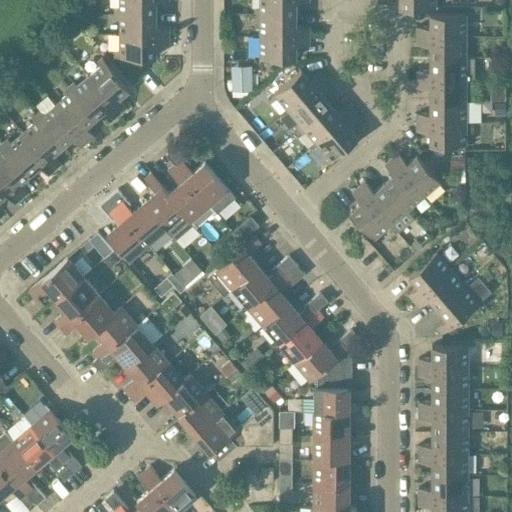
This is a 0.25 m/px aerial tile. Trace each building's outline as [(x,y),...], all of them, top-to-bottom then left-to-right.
[(95,0),(83,0),(83,12),(96,12),(95,0)] [(115,6),(115,12),(156,12),(155,0),(119,0),(120,6),(115,6)] [(255,7),(255,13),(296,13),(296,1),(309,1),(308,0),(259,0),(260,7),(255,7)] [(120,18),(120,34),(169,33),(169,25),(156,25),(156,12),(115,12),(115,18),(120,18)] [(417,35),(466,35),(466,12),(430,12),(430,26),(417,26),(417,35)] [(260,19),(260,35),(309,35),(309,26),(296,26),(296,13),(255,13),(255,19),(260,19)] [(169,43),(169,33),(120,34),(120,49),(115,49),(115,56),(156,56),(156,43),(169,43)] [(309,44),(309,35),(260,35),(260,57),(296,57),(296,44),(309,44)] [(430,44),(430,56),(466,56),(466,35),(417,35),(417,44),(430,44)] [(417,69),(417,78),(466,78),(466,56),(430,56),(430,69),(417,69)] [(100,65),(89,75),(121,112),(127,106),(118,96),(129,88),(102,57),(97,61),(100,65)] [(491,74),(505,74),(505,59),(491,59),(491,74)] [(274,92),(288,109),(325,77),(320,70),(310,78),(301,68),(274,92)] [(251,90),(251,72),(233,72),(233,90),(251,90)] [(73,81),(69,85),(96,116),(105,108),(113,118),(121,112),(89,75),(76,85),(73,81)] [(295,124),(299,128),(330,101),(321,92),(331,84),(325,77),(288,109),(298,120),(295,124)] [(430,87),(430,99),(466,99),(466,78),(417,78),(417,87),(430,87)] [(67,92),(56,102),(88,140),(94,135),(86,125),(96,116),(69,85),(64,89),(67,92)] [(417,112),(417,121),(466,121),(466,99),(430,99),(430,112),(417,112)] [(306,130),(316,142),(354,109),(348,103),(338,111),(330,101),(299,128),(302,133),(306,130)] [(41,109),(36,113),(63,144),(72,136),(81,146),(88,140),(56,102),(43,113),(41,109)] [(505,113),(505,102),(495,102),(495,113),(505,113)] [(359,116),(354,109),(316,142),(330,158),(358,135),(349,125),(359,116)] [(35,121),(23,130),(55,168),(62,162),(53,152),(63,144),(36,113),(32,117),(35,121)] [(466,121),(417,121),(417,130),(430,130),(430,143),(466,143),(466,121)] [(8,138),(3,141),(30,172),(39,165),(48,174),(55,168),(23,130),(11,141),(8,138)] [(0,146),(2,149),(0,150),(0,170),(22,196),(29,191),(20,181),(30,172),(3,141),(0,144),(0,146)] [(174,163),(215,210),(217,212),(235,196),(205,160),(192,171),(189,168),(189,160),(174,142),(164,151),(174,163)] [(398,152),(391,157),(423,195),(440,180),(417,153),(407,162),(398,152)] [(466,165),(466,152),(451,152),(451,165),(466,165)] [(393,173),(384,181),(407,209),(423,195),(391,157),(385,163),(393,173)] [(197,225),(215,210),(174,163),(168,168),(180,181),(168,191),(168,192),(194,223),(197,225)] [(0,197),(6,192),(15,202),(22,196),(0,170),(0,197)] [(144,201),(166,226),(176,238),(194,223),(168,192),(168,191),(151,172),(145,177),(156,190),(144,201)] [(365,180),(358,186),(391,223),(407,209),(384,181),(374,190),(365,180)] [(374,237),(391,223),(358,186),(352,191),(360,201),(350,210),(374,237)] [(117,187),(108,195),(148,242),(166,226),(144,201),(132,211),(125,203),(126,198),(117,187)] [(455,200),(462,202),(466,191),(455,187),(453,194),(455,200)] [(129,258),(148,242),(108,195),(98,203),(108,214),(113,214),(120,222),(107,232),(129,258)] [(251,215),(233,231),(240,240),(259,224),(251,215)] [(88,237),(89,237),(104,256),(113,248),(98,229),(88,237)] [(224,294),(233,286),(258,264),(247,252),(261,241),(256,235),(208,275),(224,294)] [(232,246),(227,240),(218,239),(213,244),(222,255),(232,246)] [(410,245),(416,251),(422,246),(417,239),(410,245)] [(215,248),(208,254),(214,262),(222,256),(215,248)] [(413,299),(450,267),(436,250),(409,274),(417,284),(407,292),(413,299)] [(103,258),(107,262),(114,263),(118,259),(111,251),(103,258)] [(258,264),(233,286),(248,304),(287,271),(297,263),(289,253),(273,267),(272,273),(268,276),(258,264)] [(58,296),(83,274),(67,256),(29,289),(34,295),(47,284),(58,296)] [(305,272),(297,263),(287,271),(248,304),(264,323),(289,301),(279,289),(282,286),(285,289),(305,272)] [(429,297),(437,307),(464,284),(450,267),(413,299),(419,306),(429,297)] [(55,319),(60,326),(99,293),(83,274),(58,296),(68,308),(55,319)] [(466,285),(464,284),(437,307),(445,316),(435,325),(442,332),(491,290),(478,275),(466,285)] [(289,301),(264,323),(279,341),(318,308),(328,299),(320,290),(304,304),(303,309),(299,313),(289,301)] [(114,311),(99,293),(60,326),(65,332),(79,320),(89,333),(96,327),(95,327),(114,311)] [(185,303),(174,312),(179,319),(191,309),(185,303)] [(92,351),(98,357),(136,323),(120,305),(114,311),(95,327),(96,327),(106,339),(92,351)] [(279,341),(295,359),(320,337),(310,325),(323,314),(318,308),(279,341)] [(93,361),(100,370),(115,356),(113,354),(117,351),(127,363),(152,342),(162,333),(146,315),(136,323),(98,357),(93,361)] [(493,321),(492,335),(502,335),(502,321),(493,321)] [(197,334),(203,330),(200,326),(194,331),(197,334)] [(330,349),(320,337),(295,359),(311,378),(317,372),(344,348),(359,336),(352,327),(332,344),(334,346),(330,349)] [(124,387),(129,393),(167,360),(152,342),(127,363),(137,375),(124,387)] [(418,357),(418,366),(468,366),(468,343),(432,343),(432,357),(418,357)] [(317,372),(327,372),(351,372),(351,357),(344,348),(317,372)] [(240,360),(247,368),(252,364),(244,356),(240,360)] [(229,358),(220,366),(226,373),(235,365),(229,358)] [(183,378),(167,360),(129,393),(134,399),(147,388),(158,400),(165,395),(164,394),(183,378)] [(232,380),(241,372),(235,365),(226,373),(232,380)] [(432,375),(431,387),(468,387),(468,366),(418,366),(418,375),(432,375)] [(165,395),(180,412),(205,391),(189,372),(183,378),(164,394),(165,395)] [(317,386),(327,386),(327,372),(317,372),(317,386)] [(351,372),(327,372),(327,386),(347,386),(351,386),(351,372)] [(276,400),(285,393),(273,379),(265,387),(276,400)] [(348,410),(347,386),(327,386),(317,386),(314,386),(314,410),(348,410)] [(468,409),(468,387),(431,387),(431,400),(419,400),(419,409),(468,409)] [(180,412),(195,431),(212,417),(221,409),(205,391),(180,412)] [(246,419),(251,419),(262,420),(273,420),(273,410),(267,402),(246,419)] [(50,408),(32,424),(74,472),(82,465),(70,450),(67,452),(60,444),(72,433),(50,408)] [(221,409),(212,417),(195,431),(211,449),(219,458),(237,444),(229,434),(237,428),(221,409)] [(432,418),(432,430),(468,431),(468,409),(419,409),(419,418),(432,418)] [(314,417),(314,435),(348,435),(348,417),(348,410),(314,410),(314,417)] [(246,419),(237,428),(229,434),(237,444),(251,444),(251,419),(246,419)] [(251,444),(262,444),(262,420),(251,419),(251,444)] [(273,420),(262,420),(262,444),(274,443),(273,420)] [(32,424),(14,439),(35,465),(47,454),(55,463),(53,465),(65,479),(74,472),(32,424)] [(279,426),(279,434),(292,434),(292,426),(279,426)] [(0,460),(28,494),(34,500),(37,504),(46,496),(33,482),(31,484),(23,475),(35,465),(14,439),(6,430),(0,435),(0,460)] [(468,452),(468,431),(432,430),(432,443),(418,443),(418,452),(468,452)] [(292,443),(292,434),(279,434),(279,443),(292,443)] [(348,458),(348,435),(314,435),(314,459),(348,458)] [(468,474),(468,452),(418,452),(418,461),(432,461),(432,474),(468,474)] [(279,475),(279,483),(292,482),(292,457),(279,458),(279,475)] [(348,482),(348,458),(314,459),(314,483),(348,482)] [(28,494),(0,460),(0,494),(11,486),(28,505),(34,500),(28,494)] [(150,464),(144,469),(177,508),(195,492),(174,467),(161,477),(150,464)] [(273,468),(261,468),(261,481),(273,481),(273,468)] [(180,511),(177,508),(144,469),(138,475),(149,488),(137,498),(142,505),(148,511),(180,511)] [(468,495),(468,474),(432,474),(432,486),(418,486),(418,495),(468,495)] [(292,497),(292,482),(279,483),(279,497),(292,497)] [(347,506),(348,482),(314,483),(314,507),(323,507),(323,506),(347,506)] [(113,507),(117,511),(148,511),(142,505),(134,511),(128,511),(126,510),(128,508),(112,489),(104,496),(113,507)] [(467,511),(468,495),(418,495),(418,504),(432,504),(431,511),(467,511)]
